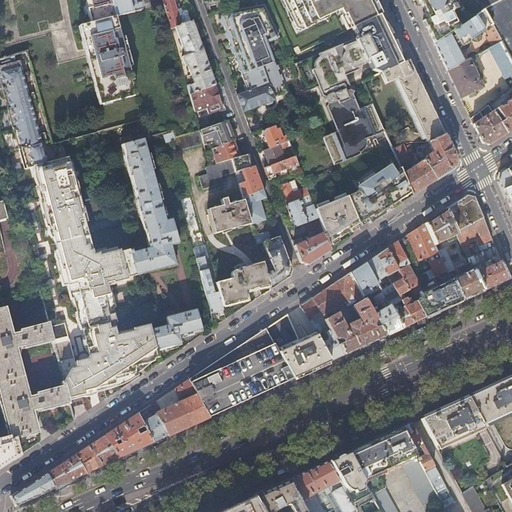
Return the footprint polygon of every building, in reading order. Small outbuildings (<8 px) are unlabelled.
[(110,0),(88,0),(95,23),(81,26),(103,104),(135,95),(110,0)] [(112,0),(117,16),(133,11),(130,0),(112,0)] [(173,0),(161,0),(170,30),(175,27),(182,25),(179,15),(181,14),(179,8),(176,9),(174,2),(173,0)] [(373,0),(282,0),(295,26),(301,28),(325,17),(326,14),(332,11),(331,9),(336,7),(340,15),(339,16),(345,30),(350,28),(378,15),(378,14),(373,0)] [(419,0),(428,17),(422,20),(434,44),(454,29),(462,24),(449,0),(419,0)] [(457,0),(468,20),(483,9),(500,0),(457,0)] [(511,0),(500,0),(483,9),(501,41),(511,62),(511,0)] [(264,6),(223,13),(220,18),(242,74),(244,73),(259,68),(261,67),(273,63),(266,43),(277,39),(264,6)] [(501,41),(483,9),(468,20),(462,24),(454,29),(434,44),(441,59),(447,71),(461,63),(455,50),(460,46),(485,29),(489,36),(486,37),(491,46),(501,41)] [(379,17),(378,15),(350,28),(355,38),(318,54),(292,64),(303,92),(316,86),(320,95),(326,97),(326,98),(326,99),(326,100),(326,101),(327,102),(328,103),(326,109),(335,132),(322,138),(334,167),(361,155),(360,152),(362,150),(364,148),(365,145),(366,142),(365,139),(384,132),(372,103),(357,110),(353,100),(349,98),(348,97),(350,97),(352,92),(347,90),(346,91),(345,89),(347,85),(343,76),(361,68),(361,66),(367,63),(371,71),(374,69),(376,72),(380,73),(401,63),(400,60),(400,59),(400,58),(399,57),(399,56),(399,54),(398,52),(397,50),(396,47),(395,45),(394,42),(394,40),(392,37),(392,36),(390,33),(388,30),(387,27),(385,25),(383,22),(381,20),(379,17)] [(193,83),(186,86),(189,94),(214,85),(191,21),(182,25),(175,27),(185,55),(182,57),(185,67),(187,66),(191,77),(188,78),(189,81),(192,80),(193,83)] [(511,62),(501,41),(491,46),(490,47),(511,87),(511,86),(511,62)] [(14,55),(0,59),(0,65),(15,62),(14,55)] [(461,63),(447,71),(460,98),(482,88),(468,59),(461,63)] [(444,135),(408,60),(401,63),(380,73),(385,84),(395,79),(426,143),(428,143),(444,135)] [(46,163),(38,134),(32,111),(27,94),(24,82),(22,74),(18,61),(15,62),(0,65),(0,84),(4,99),(7,110),(6,110),(11,129),(12,129),(14,137),(17,149),(23,169),(33,166),(33,167),(37,184),(36,184),(37,185),(38,190),(48,226),(49,226),(52,237),(55,249),(64,284),(69,283),(73,297),(77,312),(78,312),(83,331),(85,338),(87,347),(89,355),(87,359),(75,362),(76,368),(71,369),(63,381),(68,399),(93,392),(93,389),(114,383),(112,376),(133,370),(131,363),(149,359),(148,354),(155,352),(155,351),(150,331),(148,324),(131,329),(132,332),(115,336),(108,309),(111,308),(105,286),(104,282),(112,280),(112,281),(113,281),(125,278),(125,277),(134,274),(128,250),(128,249),(118,252),(117,250),(115,250),(105,253),(104,251),(91,254),(90,251),(85,233),(80,212),(81,212),(79,203),(77,197),(76,198),(74,192),(71,180),(65,158),(57,160),(46,163)] [(263,104),(266,105),(271,103),(272,100),(273,100),(273,98),(286,93),(275,62),(273,63),(261,67),(267,83),(237,94),(243,111),(263,103),(263,104)] [(264,82),(259,68),(244,73),(249,87),(264,82)] [(31,71),(22,74),(24,82),(34,79),(31,71)] [(214,85),(189,94),(194,112),(206,107),(208,113),(222,108),(214,85)] [(37,91),(27,94),(32,111),(41,108),(37,91)] [(511,129),(511,93),(508,96),(509,98),(504,102),(505,103),(496,109),(503,120),(499,123),(506,134),(511,129)] [(506,134),(499,123),(492,112),(476,122),(474,119),(471,121),(481,143),(489,145),(506,134)] [(227,120),(199,130),(202,141),(210,138),(214,148),(233,141),(234,140),(227,120)] [(282,123),(275,126),(277,129),(279,128),(282,137),(287,135),(282,123)] [(289,141),(287,135),(282,137),(279,128),(277,129),(275,126),(262,131),(269,148),(289,141)] [(202,141),(199,130),(175,137),(179,150),(203,143),(202,141)] [(48,132),(38,134),(46,163),(57,160),(52,144),(51,144),(48,132)] [(456,160),(444,135),(428,143),(432,152),(431,154),(429,155),(423,145),(417,148),(416,151),(422,160),(435,180),(454,168),(455,164),(456,160)] [(130,250),(128,250),(134,274),(135,275),(174,264),(169,245),(177,243),(171,219),(164,221),(142,138),(120,145),(147,248),(131,253),(130,250)] [(210,138),(202,141),(203,143),(203,144),(208,142),(211,149),(214,148),(210,138)] [(214,148),(211,149),(215,164),(231,159),(239,157),(233,141),(214,148)] [(269,148),(263,151),(269,166),(287,160),(284,149),(288,147),(287,145),(290,144),(289,141),(269,148)] [(402,145),(392,149),(392,151),(400,169),(410,164),(402,145)] [(387,163),(356,184),(358,186),(389,166),(396,177),(402,173),(400,169),(392,151),(384,156),(387,163)] [(231,159),(235,172),(242,170),(246,181),(238,184),(242,197),(262,190),(253,166),(250,167),(246,155),(239,157),(231,159)] [(275,175),(288,170),(290,176),(300,172),(295,157),(287,160),(269,166),(264,168),(269,181),(276,178),(275,175)] [(215,164),(209,166),(205,167),(207,174),(198,177),(202,188),(223,182),(221,176),(235,172),(231,159),(215,164)] [(402,174),(412,196),(435,180),(422,160),(402,174)] [(352,194),(346,196),(358,224),(359,223),(366,219),(368,222),(369,224),(384,214),(382,211),(397,201),(399,204),(412,196),(402,174),(402,173),(396,177),(389,166),(358,186),(358,190),(352,194)] [(328,245),(358,224),(346,196),(334,167),(307,177),(312,189),(308,191),(309,195),(318,219),(320,226),(323,233),(328,245)] [(511,181),(506,169),(501,173),(500,176),(499,180),(508,202),(511,211),(511,181)] [(287,177),(277,181),(279,186),(289,183),(287,177)] [(309,195),(308,191),(306,188),(299,191),(295,181),(289,183),(279,186),(286,204),(301,198),(309,195)] [(38,190),(35,191),(38,201),(37,201),(44,226),(45,227),(47,232),(49,238),(52,237),(49,226),(48,226),(38,190)] [(262,190),(242,197),(243,200),(250,224),(265,220),(259,200),(265,198),(262,190)] [(466,196),(424,224),(434,245),(446,239),(448,242),(457,237),(461,246),(475,239),(478,245),(491,240),(474,198),(470,197),(466,196)] [(250,224),(243,200),(230,204),(229,201),(226,202),(225,198),(219,200),(221,206),(207,210),(213,234),(250,224)] [(301,198),(286,204),(295,227),(303,224),(310,222),(301,198)] [(382,211),(384,214),(399,204),(397,201),(382,211)] [(80,212),(85,233),(87,232),(84,219),(85,219),(81,203),(79,203),(81,212),(80,212)] [(320,226),(318,219),(310,222),(303,224),(305,231),(320,226)] [(424,224),(406,235),(421,265),(429,261),(432,269),(436,276),(446,271),(437,251),(434,245),(424,224)] [(268,231),(254,235),(257,245),(264,242),(271,239),(268,231)] [(306,266),(330,250),(328,245),(323,233),(303,241),(293,246),(299,263),(306,266)] [(269,286),(270,289),(281,282),(289,277),(291,269),(279,236),(271,239),(264,242),(266,251),(264,251),(266,255),(268,255),(269,259),(267,260),(269,264),(263,266),(269,286)] [(293,246),(303,241),(301,237),(291,241),(293,246)] [(394,243),(385,249),(397,270),(399,274),(401,278),(405,285),(408,290),(416,286),(417,285),(408,268),(410,267),(396,242),(394,243)] [(470,267),(497,255),(494,247),(467,260),(468,263),(470,267)] [(201,248),(193,250),(195,259),(203,257),(201,248)] [(444,248),(437,251),(446,271),(447,273),(453,270),(444,248)] [(55,249),(53,249),(55,260),(54,262),(61,286),(66,285),(69,298),(73,297),(69,283),(64,284),(55,249)] [(385,249),(375,256),(384,273),(385,275),(386,276),(397,270),(385,249)] [(450,280),(460,302),(471,297),(481,292),(508,280),(497,255),(470,267),(468,263),(458,268),(461,275),(450,280)] [(221,315),(224,314),(222,307),(216,286),(213,287),(208,269),(204,256),(203,257),(195,259),(210,314),(220,311),(221,315)] [(375,256),(364,263),(374,281),(377,279),(376,277),(384,273),(375,256)] [(216,283),(216,286),(222,307),(246,300),(244,293),(269,286),(263,266),(262,263),(237,269),(238,272),(236,273),(234,272),(233,272),(232,272),(231,273),(230,274),(230,276),(231,279),(216,283)] [(348,274),(385,336),(386,340),(393,337),(400,334),(398,330),(406,326),(412,323),(401,302),(397,296),(397,295),(386,302),(384,298),(380,290),(374,281),(364,263),(348,274)] [(211,268),(208,269),(213,287),(216,286),(216,283),(211,268)] [(436,276),(432,269),(418,276),(421,283),(436,276)] [(436,276),(421,283),(417,285),(416,286),(420,294),(412,298),(423,319),(433,314),(442,310),(450,306),(460,302),(450,280),(447,273),(446,271),(436,276)] [(316,295),(311,298),(320,314),(321,314),(333,308),(333,309),(344,304),(346,307),(349,305),(351,308),(352,307),(361,323),(358,324),(356,321),(348,325),(350,328),(345,330),(335,313),(324,320),(329,330),(334,338),(343,355),(385,336),(348,274),(316,295)] [(390,284),(397,295),(397,296),(408,291),(408,290),(405,285),(401,278),(390,284)] [(384,298),(386,302),(397,295),(390,284),(380,290),(384,298)] [(412,298),(412,297),(401,302),(412,323),(416,322),(417,325),(425,322),(423,319),(412,298)] [(312,330),(315,334),(329,361),(333,360),(336,358),(343,355),(334,338),(329,330),(325,332),(328,339),(325,341),(321,333),(322,330),(318,323),(317,323),(314,317),(320,314),(311,298),(305,302),(299,306),(312,330)] [(50,329),(48,323),(19,331),(19,333),(12,335),(5,307),(0,308),(0,408),(7,435),(0,436),(0,467),(19,455),(14,439),(38,432),(32,411),(39,409),(40,412),(69,404),(68,401),(68,399),(63,381),(60,382),(61,386),(35,393),(35,395),(28,397),(17,352),(53,342),(50,329)] [(111,308),(108,309),(115,336),(132,332),(131,329),(121,331),(117,329),(111,308)] [(150,331),(155,351),(179,345),(177,338),(201,331),(195,310),(164,318),(166,326),(150,331)] [(328,365),(327,363),(329,361),(315,334),(301,341),(286,315),(264,329),(292,378),(293,378),(294,380),(312,373),(328,365)] [(64,325),(50,329),(53,342),(63,381),(71,369),(76,368),(75,362),(69,341),(68,342),(64,325)] [(249,339),(273,387),(282,383),(292,378),(264,329),(256,334),(249,339)] [(187,380),(208,417),(240,402),(273,387),(249,339),(187,380)] [(93,389),(93,392),(94,391),(102,389),(120,382),(137,373),(136,371),(149,362),(156,354),(155,352),(148,354),(149,359),(131,363),(133,370),(112,376),(114,383),(93,389)] [(467,398),(482,425),(511,412),(511,374),(493,384),(469,394),(470,396),(467,398)] [(187,380),(150,404),(167,436),(174,433),(195,423),(197,426),(203,423),(209,421),(207,418),(208,417),(187,380)] [(93,392),(68,399),(68,401),(84,397),(90,397),(95,394),(94,391),(93,392)] [(467,398),(466,398),(465,396),(421,416),(422,418),(420,419),(437,450),(478,431),(476,428),(482,425),(467,398)] [(150,404),(136,413),(152,443),(163,438),(167,436),(150,404)] [(130,418),(103,435),(119,458),(130,453),(142,448),(152,443),(136,413),(130,418)] [(404,427),(399,429),(423,471),(433,466),(410,424),(407,425),(404,427)] [(396,511),(384,489),(385,489),(379,476),(400,466),(424,510),(430,507),(428,503),(438,498),(436,494),(423,471),(399,429),(369,442),(367,443),(347,453),(372,498),(378,509),(379,511),(396,511)] [(73,456),(46,473),(54,488),(78,477),(119,458),(103,435),(73,456)] [(163,438),(152,443),(153,446),(159,444),(165,441),(163,438)] [(130,453),(119,458),(120,461),(126,459),(131,456),(130,453)] [(334,459),(327,462),(339,482),(341,487),(354,510),(355,511),(379,511),(378,509),(373,511),(360,511),(357,506),(372,498),(347,453),(341,456),(334,459)] [(309,470),(286,481),(303,511),(355,511),(353,511),(323,511),(315,496),(320,493),(319,491),(327,486),(328,488),(339,482),(327,462),(309,470)] [(433,466),(423,471),(436,494),(446,489),(433,466)] [(54,488),(46,473),(40,477),(10,497),(12,502),(15,506),(24,502),(54,488)] [(78,477),(54,488),(56,491),(79,480),(78,477)] [(511,504),(511,480),(502,486),(511,504)] [(303,511),(286,481),(253,496),(254,498),(261,511),(303,511)] [(341,511),(350,511),(354,510),(341,487),(331,493),(341,511)] [(486,511),(473,488),(462,495),(471,511),(486,511)] [(436,494),(438,498),(444,508),(453,502),(446,489),(436,494)] [(261,511),(254,498),(235,507),(231,509),(227,510),(223,511),(261,511)]
